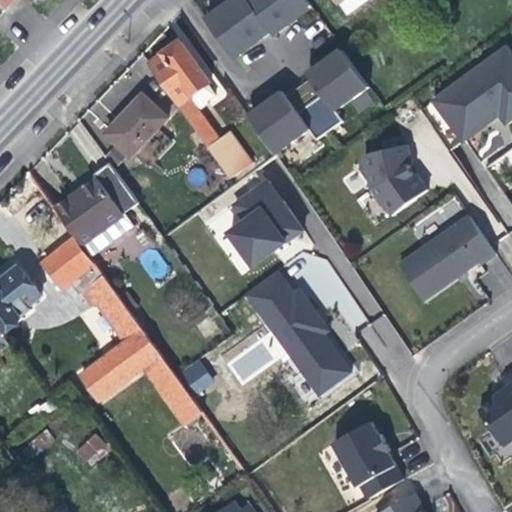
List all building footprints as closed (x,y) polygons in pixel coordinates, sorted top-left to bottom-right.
[(253,0),(234,0),(209,18),(236,55),(260,37),(262,40),(275,31),(277,35),(278,34),(253,0)] [(310,0),(253,0),(278,34),(291,25),(289,22),(314,5),(310,0)] [(333,0),(336,4),(338,3),(348,17),(371,0),(333,0)] [(457,0),(447,0),(426,16),(450,48),(478,28),(457,0)] [(181,107),(208,87),(211,86),(182,44),(168,53),(152,65),(181,107)] [(511,52),(509,48),(422,110),(451,151),(486,126),(487,106),(493,102),(502,115),(508,124),(511,120),(511,52)] [(313,75),(326,94),(338,110),(372,86),(345,49),(323,65),(324,68),(313,75)] [(216,98),(208,87),(181,107),(190,119),(199,113),(209,106),(208,104),(216,98)] [(108,132),(132,157),(136,153),(161,128),(172,118),(147,93),(127,113),(108,132)] [(313,129),(301,112),(288,94),(277,102),(275,99),(266,106),(252,116),(279,153),(313,129)] [(338,110),(326,94),(314,103),(333,129),(346,120),(338,110)] [(496,119),(502,115),(493,102),(487,106),(486,126),(496,119)] [(314,103),(301,112),(313,129),(320,138),(333,129),(314,103)] [(190,119),(211,149),(220,143),(199,113),(190,119)] [(175,142),(161,128),(136,153),(149,167),(175,142)] [(230,135),(220,143),(211,149),(232,179),(252,166),(230,135)] [(412,165),(408,145),(365,155),(373,188),(394,216),(429,190),(417,173),(415,175),(413,170),(411,166),(412,165)] [(96,173),(100,179),(101,181),(124,213),(140,202),(111,162),(96,173)] [(75,200),(101,181),(100,179),(82,191),(73,198),(75,200)] [(124,213),(101,181),(75,200),(73,198),(57,209),(82,245),(87,241),(95,253),(133,225),(124,213)] [(269,182),(263,186),(276,205),(282,201),(269,182)] [(276,205),(263,186),(236,205),(248,221),(232,232),(255,264),(303,230),(282,201),(276,205)] [(497,254),(471,216),(400,265),(425,301),(481,262),(482,264),(497,254)] [(66,281),(90,264),(72,239),(56,250),(41,261),(59,286),(66,281)] [(90,256),(95,253),(87,241),(82,245),(90,256)] [(80,290),(103,273),(94,261),(90,264),(66,281),(75,294),(80,290)] [(0,329),(3,333),(22,319),(20,317),(30,309),(28,307),(41,297),(18,267),(4,278),(0,281),(0,329)] [(279,270),(248,293),(322,394),(354,370),(326,333),(320,325),(325,321),(301,289),(296,293),(279,270)] [(120,344),(142,328),(103,273),(80,290),(120,344)] [(331,329),(325,321),(320,325),(326,333),(331,329)] [(142,328),(120,344),(81,372),(98,396),(143,364),(160,352),(142,328)] [(3,333),(0,329),(0,351),(11,343),(3,333)] [(236,362),(244,375),(271,358),(263,345),(236,362)] [(202,409),(160,352),(143,364),(185,421),(202,409)] [(198,359),(180,372),(198,395),(215,382),(198,359)] [(511,384),(511,386),(505,390),(507,392),(480,410),(505,446),(511,441),(511,384)] [(362,486),(370,499),(405,480),(390,452),(392,451),(389,445),(383,434),(381,435),(373,422),(335,443),(360,487),(362,486)] [(89,467),(110,449),(95,432),(75,450),(89,467)] [(426,511),(416,493),(382,511),(426,511)] [(232,511),(243,511),(250,507),(245,500),(231,510),(232,511)]
